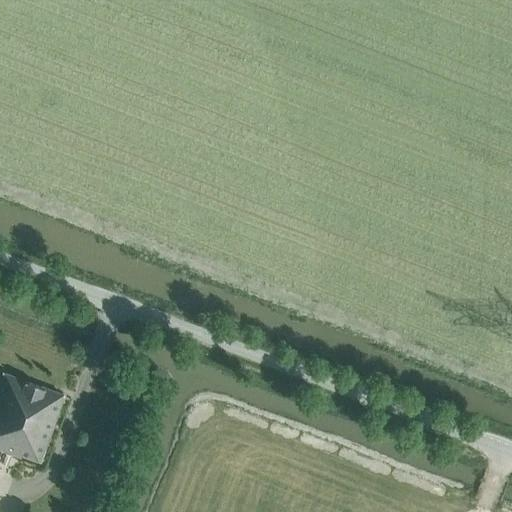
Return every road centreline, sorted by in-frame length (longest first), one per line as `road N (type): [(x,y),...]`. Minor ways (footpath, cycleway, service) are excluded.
road 1 (unclassified): [(511,453),(0,258)]
road 2 (unknown): [(120,304),(91,397),(48,475),(25,498),(0,506)]
